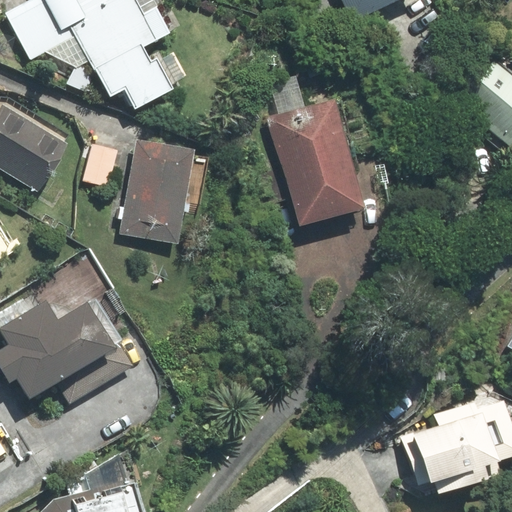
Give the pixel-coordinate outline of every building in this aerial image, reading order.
[(28,0),(0,14),(0,17),(23,63),(37,56),(68,69),(81,62),(101,102),(113,96),(122,113),(182,82),(169,55),(156,62),(147,46),(161,39),(147,12),(140,0),(28,0)] [(333,0),(342,22),(394,0),(333,0)] [(510,159),(511,156),(511,90),(484,65),(448,104),(510,159)] [(325,106),(262,122),(290,232),(352,216),(325,106)] [(59,149),(0,112),(0,177),(30,196),(59,149)] [(113,153),(88,146),(78,182),(102,189),(113,153)] [(186,152),(130,146),(119,241),(175,247),(186,152)] [(0,255),(9,250),(0,235),(0,255)] [(92,309),(82,316),(77,309),(48,328),(34,306),(0,328),(0,388),(7,384),(22,407),(105,352),(116,346),(92,309)] [(511,329),(499,351),(511,359),(511,329)] [(434,431),(395,441),(409,491),(428,486),(431,496),(487,482),(483,465),(511,457),(511,456),(497,400),(430,417),(434,431)] [(135,511),(129,488),(122,490),(114,459),(69,480),(73,497),(46,501),(35,511),(135,511)]
